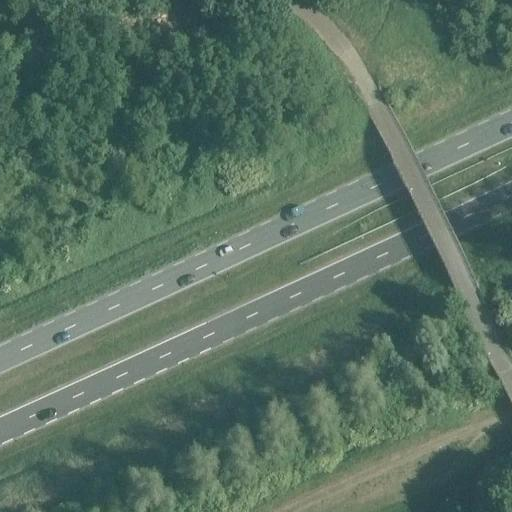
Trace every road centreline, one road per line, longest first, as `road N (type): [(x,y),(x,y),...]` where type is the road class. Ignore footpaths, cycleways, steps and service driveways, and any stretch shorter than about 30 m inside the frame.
road 1 (trunk): [(511,119),(0,357)]
road 2 (trunk): [(0,431),(511,195)]
